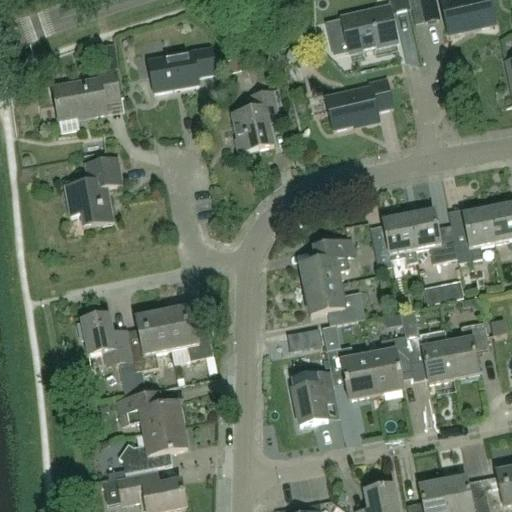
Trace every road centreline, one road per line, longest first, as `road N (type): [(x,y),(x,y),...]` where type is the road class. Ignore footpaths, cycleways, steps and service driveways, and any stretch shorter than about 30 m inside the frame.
road 1 (residential): [(243,477),(511,424)]
road 2 (residential): [(245,260),(262,225),(288,200),(431,162)]
road 3 (residential): [(243,477),(245,266)]
road 4 (residential): [(65,301),(245,266)]
road 5 (residential): [(245,260),(196,247),(178,161)]
road 6 (unclassified): [(0,40),(118,0)]
